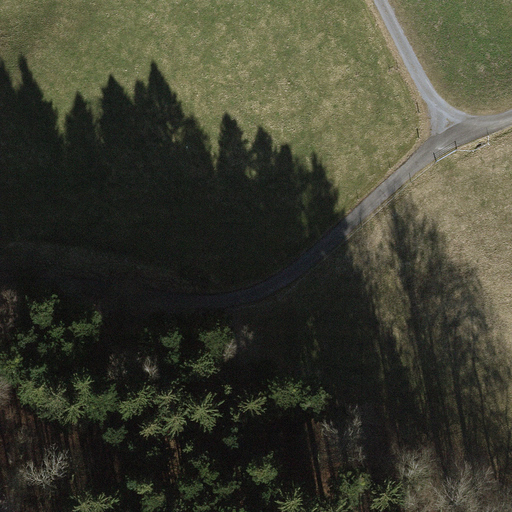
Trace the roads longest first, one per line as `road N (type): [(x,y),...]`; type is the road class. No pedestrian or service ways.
road 1 (track): [(511,117),(424,155),(286,277),(238,298),(180,302),(0,285)]
road 2 (track): [(450,138),(380,0)]
